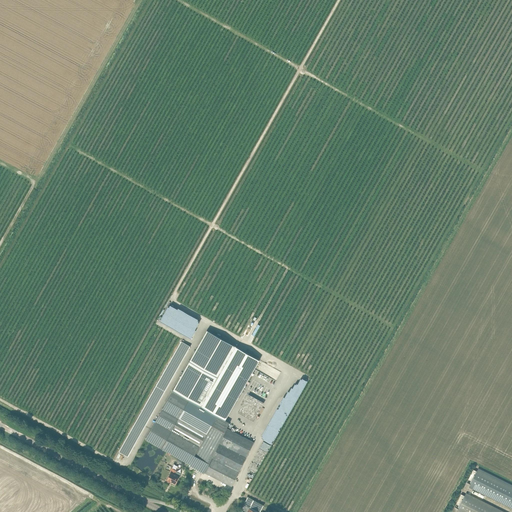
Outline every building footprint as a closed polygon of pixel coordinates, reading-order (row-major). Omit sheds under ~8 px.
[(207,330),(145,439),(190,464),(189,465),(204,474),(204,472),(231,486),(254,442),(234,432),(236,429),(232,427),(231,430),(221,426),(259,360),(207,330)] [(178,347),(168,365),(176,370),(186,351),(178,347)] [(165,370),(158,383),(165,388),(173,375),(165,370)] [(156,386),(149,399),(157,403),(164,390),(156,386)] [(284,422),(295,405),(289,401),(290,400),(287,398),(278,410),(279,411),(274,419),(280,423),(282,420),(284,422)] [(146,404),(138,417),(146,422),(154,409),(146,404)] [(137,420),(130,433),(137,437),(145,424),(137,420)] [(264,450),(269,452),(274,440),(269,437),(264,450)] [(127,438),(119,451),(127,456),(134,443),(127,438)] [(511,485),(478,468),(469,487),(511,508),(511,485)] [(175,484),(181,473),(176,471),(175,474),(171,472),(166,480),(175,484)] [(458,509),(456,511),(457,511),(505,511),(466,492),(464,496),(458,509)] [(244,503),(241,510),(244,511),(257,511),(249,508),(250,506),(244,503)]
